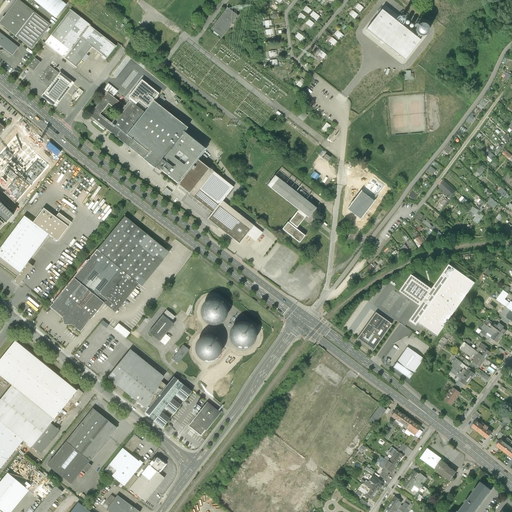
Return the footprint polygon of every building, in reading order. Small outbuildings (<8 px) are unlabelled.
[(33,0),(55,18),(66,5),(59,0),(33,0)] [(16,2),(0,22),(0,23),(32,48),(49,27),(16,2)] [(358,2),(355,6),(361,11),(364,7),(358,2)] [(307,5),(304,9),(309,14),(312,9),(307,5)] [(385,5),(366,30),(404,60),(420,40),(396,22),(400,17),(385,5)] [(227,8),(211,30),(214,32),(213,33),(218,37),(219,36),(222,38),(238,16),(227,8)] [(355,19),(359,15),(353,9),(349,13),(355,19)] [(70,10),(45,43),(65,58),(76,67),(92,47),(103,56),(101,58),(105,61),(116,47),(90,26),(90,25),(70,10)] [(310,15),(317,20),(321,15),(314,10),(310,15)] [(309,19),(306,23),(312,27),(315,22),(309,19)] [(335,33),(340,38),(344,35),(339,30),(335,33)] [(296,36),(303,42),(306,37),(299,32),(296,36)] [(0,46),(12,56),(19,48),(0,33),(0,46)] [(331,35),(327,39),(336,46),(339,42),(331,35)] [(266,57),(277,56),(277,50),(273,50),(273,47),(270,47),(270,51),(266,52),(266,57)] [(320,48),(317,53),(326,60),(329,56),(320,48)] [(35,58),(28,67),(33,71),(40,63),(35,58)] [(40,78),(40,80),(50,87),(60,74),(49,66),(40,78)] [(407,74),(405,74),(405,80),(414,80),(414,70),(407,71),(407,74)] [(74,83),(60,72),(45,92),(41,97),(55,108),(59,103),(74,83)] [(121,113),(112,123),(128,136),(154,102),(163,90),(147,78),(125,107),(121,113)] [(301,88),(306,81),(302,78),(297,84),(301,88)] [(83,92),(79,89),(71,97),(76,101),(83,92)] [(89,117),(129,148),(135,141),(128,136),(112,123),(101,115),(109,104),(121,113),(125,107),(108,93),(89,117)] [(479,107),(483,109),(490,100),(485,98),(479,107)] [(150,153),(144,160),(157,169),(185,133),(189,128),(154,102),(128,136),(135,141),(150,153)] [(307,116),(302,112),(299,117),(303,120),(307,116)] [(467,121),(471,124),(477,117),(473,114),(467,121)] [(185,133),(157,169),(178,185),(198,160),(206,149),(185,133)] [(150,153),(135,141),(129,148),(144,160),(150,153)] [(449,154),(454,149),(450,145),(445,150),(449,154)] [(320,159),(314,167),(327,178),(334,170),(320,159)] [(198,160),(178,185),(212,213),(207,219),(239,244),(247,235),(255,242),(262,233),(222,201),(233,187),(198,160)] [(482,174),(486,168),(481,165),(475,174),(478,177),(481,174),(482,174)] [(435,174),(438,170),(432,166),(429,171),(435,174)] [(306,236),(297,229),(307,216),(309,218),(317,208),(304,198),(283,182),(275,176),(273,179),(269,184),(267,186),(298,210),(283,229),(300,243),(306,236)] [(373,177),(347,210),(353,214),(359,219),(360,219),(385,187),(373,177)] [(456,191),(444,181),(438,188),(451,198),(456,191)] [(504,197),(508,192),(502,187),(498,192),(504,197)] [(166,188),(163,193),(169,197),(173,192),(166,188)] [(440,203),(445,207),(449,201),(444,197),(440,203)] [(488,203),(495,208),(499,203),(492,198),(488,203)] [(477,204),(481,208),(486,203),(483,199),(477,204)] [(13,215),(0,202),(0,218),(2,219),(1,220),(2,220),(4,221),(3,221),(4,222),(4,221),(6,223),(13,215)] [(470,213),(476,217),(480,210),(473,206),(470,213)] [(24,216),(0,248),(0,264),(16,277),(13,282),(18,285),(33,266),(27,262),(49,234),(58,241),(72,222),(59,212),(55,217),(44,208),(33,223),(24,216)] [(435,224),(422,211),(417,216),(428,226),(426,228),(438,239),(443,234),(439,230),(442,227),(437,222),(435,224)] [(474,220),(479,224),(485,215),(483,213),(481,215),(479,214),(474,220)] [(170,253),(125,216),(50,307),(62,318),(64,326),(72,326),(80,333),(97,313),(104,304),(115,313),(139,284),(142,286),(170,253)] [(432,289),(412,274),(399,292),(420,306),(409,321),(416,326),(418,323),(437,336),(475,283),(449,265),(432,289)] [(508,294),(507,293),(504,290),(500,295),(504,299),(508,294)] [(230,323),(231,298),(206,297),(205,316),(209,316),(209,322),(230,323)] [(502,307),(509,312),(510,310),(511,307),(511,304),(509,302),(508,303),(504,300),(501,304),(503,306),(502,307)] [(167,309),(163,314),(174,322),(175,321),(172,319),(175,316),(167,309)] [(391,324),(375,313),(357,339),(373,350),(391,324)] [(165,333),(174,322),(163,314),(148,332),(164,345),(170,338),(165,333)] [(488,320),(485,324),(502,337),(506,331),(503,328),(504,326),(499,322),(497,325),(495,323),(494,325),(488,320)] [(119,322),(115,328),(128,338),(132,333),(119,322)] [(498,343),(502,337),(485,324),(482,328),(483,329),(480,333),(485,337),(488,332),(492,336),(489,340),(493,343),(495,341),(498,343)] [(238,336),(239,345),(246,344),(246,342),(253,341),(253,336),(250,337),(249,333),(248,333),(248,335),(244,335),(244,332),(238,333),(239,336),(238,336)] [(437,346),(441,349),(447,340),(443,337),(437,346)] [(15,341),(0,358),(0,375),(12,385),(53,419),(69,400),(76,390),(15,341)] [(460,348),(475,358),(479,353),(476,350),(468,345),(464,342),(460,348)] [(481,343),(476,350),(479,353),(485,357),(490,352),(487,350),(488,348),(481,343)] [(189,349),(183,344),(171,358),(174,360),(177,363),(189,349)] [(424,359),(407,347),(393,367),(409,379),(424,359)] [(129,349),(107,377),(147,409),(165,386),(160,381),(163,377),(129,349)] [(485,357),(479,353),(475,358),(473,361),(480,366),(485,357)] [(453,367),(464,375),(468,370),(467,368),(466,370),(460,366),(462,363),(456,358),(451,366),(453,367)] [(461,388),(464,384),(460,381),(464,375),(453,367),(448,374),(453,378),(456,375),(459,378),(455,384),(461,388)] [(471,371),(468,370),(464,375),(470,379),(474,374),(471,371)] [(470,379),(464,375),(460,381),(464,384),(466,385),(470,379)] [(147,409),(144,412),(163,427),(169,418),(161,411),(164,407),(173,414),(180,405),(171,398),(175,393),(184,400),(191,391),(173,377),(165,386),(147,409)] [(12,385),(0,399),(0,422),(23,440),(31,447),(50,423),(53,419),(12,385)] [(453,388),(449,394),(456,399),(460,393),(453,388)] [(76,390),(69,400),(74,404),(83,393),(78,389),(76,390)] [(451,405),(456,399),(449,394),(444,400),(451,405)] [(368,420),(369,421),(374,425),(384,412),(387,408),(390,404),(387,401),(383,406),(381,404),(368,420)] [(206,402),(187,425),(199,435),(204,430),(205,431),(219,413),(206,402)] [(93,408),(66,442),(90,461),(117,428),(93,408)] [(391,415),(400,422),(405,416),(395,409),(391,415)] [(476,411),(471,418),(476,421),(479,418),(479,417),(481,415),(476,411)] [(400,422),(408,427),(412,421),(405,416),(400,422)] [(501,419),(504,421),(506,423),(509,425),(511,422),(504,416),(501,419)] [(420,427),(412,421),(408,427),(406,429),(414,435),(418,429),(420,427)] [(471,427),(479,433),(484,427),(476,421),(471,427)] [(0,468),(23,440),(0,422),(0,468)] [(50,423),(31,447),(39,454),(59,430),(50,423)] [(391,425),(382,436),(386,440),(395,428),(391,425)] [(492,433),(484,427),(479,433),(487,439),(492,433)] [(134,434),(123,448),(131,454),(142,441),(134,434)] [(496,446),(504,452),(509,446),(501,440),(496,446)] [(66,442),(47,465),(71,485),(83,470),(86,473),(92,467),(88,464),(90,461),(66,442)] [(399,449),(404,452),(407,447),(402,443),(399,449)] [(391,458),(388,461),(395,466),(403,456),(402,455),(396,451),(391,447),(388,451),(387,451),(387,453),(389,453),(392,455),(390,458),(391,458)] [(123,448),(104,470),(124,486),(134,474),(137,470),(142,464),(143,463),(140,460),(139,461),(131,454),(123,448)] [(441,459),(426,449),(419,459),(433,469),(440,461),(441,459)] [(138,478),(130,489),(145,501),(165,478),(159,473),(167,464),(157,456),(153,460),(151,459),(150,461),(149,460),(144,466),(139,472),(137,475),(139,477),(138,478)] [(383,469),(382,471),(386,474),(389,471),(391,473),(395,466),(388,461),(384,458),(378,466),(383,469)] [(456,473),(440,461),(433,469),(450,481),(456,473)] [(413,470),(409,476),(415,481),(418,477),(417,476),(418,474),(413,470)] [(388,475),(386,474),(382,471),(379,475),(380,476),(385,480),(388,475)] [(0,481),(0,510),(1,511),(10,511),(29,490),(7,473),(0,481)] [(462,477),(461,479),(465,482),(467,480),(467,481),(470,477),(465,473),(463,477),(462,477)] [(138,478),(134,474),(124,486),(129,490),(130,489),(138,478)] [(359,482),(367,487),(376,494),(380,488),(373,483),(372,484),(365,480),(366,479),(362,476),(360,478),(361,479),(359,482)] [(414,488),(417,490),(419,487),(421,485),(418,482),(415,481),(409,476),(402,485),(409,491),(410,490),(412,491),(414,488)] [(418,482),(421,485),(426,489),(428,486),(422,482),(425,478),(422,476),(418,482)] [(480,482),(472,493),(482,501),(491,490),(480,482)] [(421,485),(419,487),(425,491),(429,494),(431,492),(426,489),(421,485)] [(55,486),(34,511),(45,511),(62,492),(55,486)] [(371,500),(376,494),(367,487),(364,491),(366,492),(363,496),(367,499),(368,498),(371,500)] [(417,493),(413,498),(418,502),(421,497),(417,493)] [(472,511),(474,511),(482,501),(472,493),(463,505),(472,511)] [(139,511),(116,495),(106,509),(109,511),(139,511)] [(393,497),(389,503),(396,508),(399,504),(400,502),(393,497)] [(399,504),(396,508),(401,511),(407,511),(412,505),(409,503),(411,502),(406,499),(401,506),(399,504)] [(89,511),(78,503),(70,511),(89,511)] [(393,511),(394,511),(396,508),(389,503),(385,509),(389,511),(393,511)]
